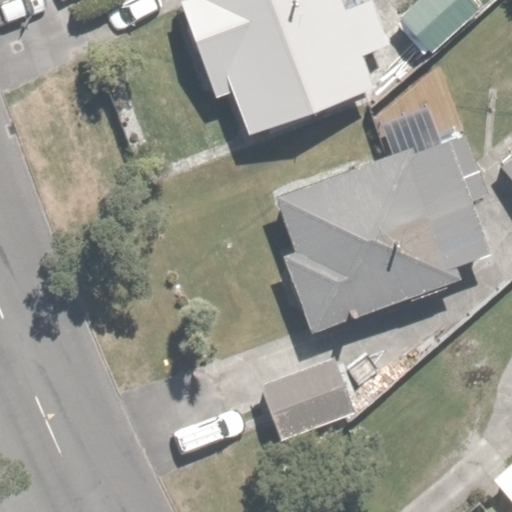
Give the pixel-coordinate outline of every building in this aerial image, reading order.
[(238,127),(367,84),(338,0),(174,0),(175,0),(207,97),(226,91),(238,127)] [(474,8),(467,0),(408,0),(393,14),(428,51),(474,8)] [(275,245),(301,322),(489,259),(446,133),(274,191),(291,239),(275,245)] [(511,150),(497,162),(511,180),(511,150)] [(252,382),(274,432),(347,400),(324,350),(252,382)] [(511,511),(511,449),(481,476),(508,508),(503,511),(511,511)]
